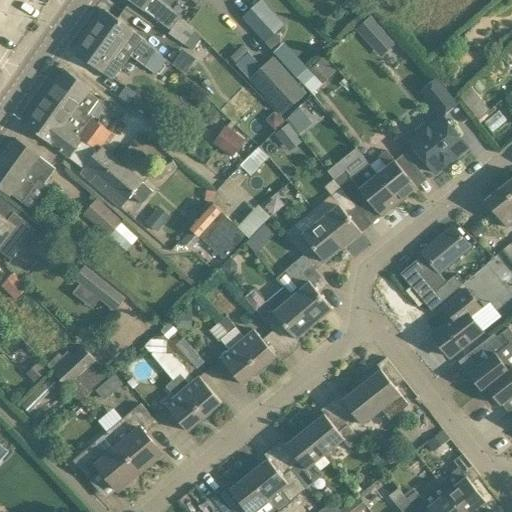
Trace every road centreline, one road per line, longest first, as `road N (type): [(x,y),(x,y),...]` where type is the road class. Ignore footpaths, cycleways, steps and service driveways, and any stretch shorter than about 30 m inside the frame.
road 1 (residential): [(150,511),(358,330)]
road 2 (residential): [(358,330),(367,270),(511,154)]
road 3 (residential): [(358,330),(377,330),(486,469)]
road 4 (residential): [(102,511),(0,404)]
road 5 (secondary): [(0,115),(81,0)]
